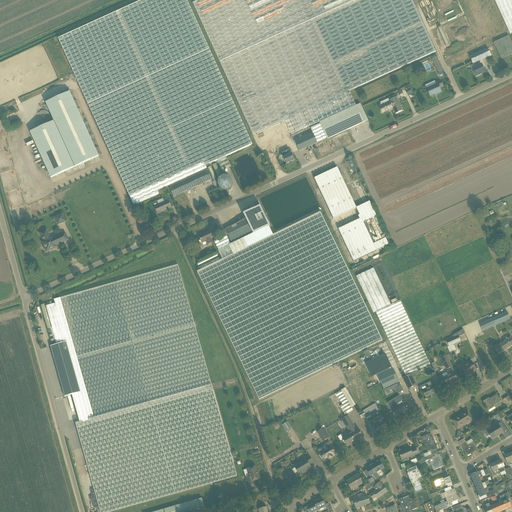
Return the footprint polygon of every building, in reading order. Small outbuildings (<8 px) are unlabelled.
[(157,191),(168,186),(206,168),(205,166),(226,157),(252,145),(186,0),(142,0),(58,38),(133,206),(159,195),(157,191)] [(411,0),(196,0),(193,2),(253,135),(284,121),(293,140),(296,147),(299,152),(321,142),(324,150),(352,137),(348,130),(327,140),(327,139),(319,123),(355,106),(349,92),(358,87),(435,52),(411,0)] [(511,0),(493,0),(510,35),(511,33),(511,0)] [(511,54),(511,45),(508,36),(493,43),(501,59),(511,54)] [(473,64),(478,62),(491,56),(486,45),(467,53),(473,64)] [(437,57),(432,60),(438,73),(443,71),(437,57)] [(480,66),(478,62),(473,64),(474,68),(472,69),(476,77),(485,73),(481,65),(480,66)] [(426,90),(430,97),(436,94),(437,95),(441,93),(440,89),(443,87),(440,81),(435,83),(436,85),(426,90)] [(54,122),(30,132),(51,178),(65,172),(67,176),(86,168),(84,163),(99,157),(69,92),(45,103),(54,122)] [(390,103),(382,106),(379,107),(382,113),(392,108),(395,114),(402,111),(396,98),(389,101),(390,103)] [(360,104),(355,106),(319,123),(327,139),(327,140),(348,130),(364,123),(364,122),(368,121),(360,104)] [(294,161),(289,150),(281,154),(282,154),(281,156),(283,157),(286,164),(294,161)] [(217,162),(220,171),(229,168),(226,159),(220,161),(217,162)] [(206,168),(168,186),(173,197),(211,180),(206,168)] [(334,219),(356,208),(337,168),(314,179),(334,219)] [(229,180),(218,174),(212,185),(223,191),(229,180)] [(364,187),(357,189),(360,196),(361,198),(363,197),(365,201),(368,199),(364,187)] [(154,207),(157,214),(171,208),(168,201),(158,205),(157,201),(152,203),(154,207)] [(264,228),(255,209),(244,214),(247,219),(253,233),(264,228)] [(264,228),(253,233),(229,245),(218,250),(223,259),(197,272),(258,399),(259,400),(282,389),(382,341),(381,339),(320,212),(274,235),(269,225),(264,228)] [(54,216),(56,225),(65,222),(62,213),(54,216)] [(214,241),(216,246),(218,250),(229,245),(253,233),(247,219),(224,230),(225,230),(227,235),(214,241)] [(339,230),(354,262),(376,251),(361,219),(339,230)] [(48,233),(47,230),(40,234),(43,241),(42,242),(43,245),(42,245),(44,250),(45,249),(46,252),(52,250),(55,248),(56,248),(56,246),(68,240),(65,234),(53,239),(52,238),(50,238),(48,233)] [(213,239),(209,231),(205,233),(206,233),(199,237),(202,244),(205,242),(207,245),(213,242),(211,239),(213,239)] [(65,397),(72,395),(79,423),(75,424),(100,511),(110,511),(237,477),(177,265),(54,300),(55,304),(45,306),(56,343),(59,342),(59,344),(50,347),(65,397)] [(390,305),(373,268),(356,277),(373,313),(390,305)] [(376,312),(394,350),(406,376),(411,373),(430,364),(413,328),(400,301),(376,312)] [(503,313),(476,326),(479,333),(507,320),(503,313)] [(460,341),(458,337),(454,338),(446,341),(449,346),(460,341)] [(494,348),(498,355),(504,351),(503,349),(506,347),(507,349),(511,346),(511,341),(510,338),(502,342),(503,343),(494,348)] [(365,354),(368,362),(373,360),(369,352),(365,354)] [(446,370),(451,367),(446,356),(441,358),(446,370)] [(466,377),(469,375),(473,373),(472,372),(476,371),(471,362),(468,363),(468,365),(462,368),(463,370),(465,375),(466,377)] [(363,369),(366,378),(373,375),(369,366),(363,369)] [(396,390),(401,388),(399,382),(398,382),(391,369),(377,376),(385,393),(395,388),(396,390)] [(443,378),(447,386),(453,383),(454,384),(458,382),(453,372),(448,375),(448,376),(443,378)] [(402,378),(407,389),(416,385),(411,374),(402,378)] [(425,398),(436,393),(430,382),(427,384),(426,384),(419,387),(419,388),(420,391),(421,392),(422,391),(425,398)] [(345,415),(347,413),(352,410),(351,407),(355,405),(352,400),(345,388),(336,394),(342,405),(340,407),(345,415)] [(483,401),(486,406),(488,410),(501,402),(496,395),(489,399),(489,400),(488,401),(487,399),(483,401)] [(507,407),(511,404),(511,401),(509,396),(502,400),(507,407)] [(408,410),(404,403),(402,399),(395,403),(394,401),(389,404),(393,410),(391,411),(395,417),(402,413),(404,412),(408,410)] [(457,430),(461,427),(473,420),(468,411),(457,417),(458,418),(452,421),(452,420),(452,421),(457,430)] [(381,416),(374,420),(371,415),(366,418),(372,427),(374,426),(376,429),(381,426),(381,427),(383,425),(386,423),(381,416)] [(342,439),(347,447),(348,446),(347,445),(357,439),(358,440),(362,437),(357,429),(356,430),(348,417),(342,420),(350,434),(342,439)] [(286,432),(291,428),(287,422),(282,425),(286,432)] [(489,436),(492,440),(503,433),(502,431),(505,430),(500,422),(497,424),(498,426),(484,434),(486,438),(489,436)] [(323,441),(330,438),(324,428),(317,432),(323,441)] [(428,453),(430,452),(431,455),(437,452),(434,444),(435,443),(431,434),(421,438),(428,453)] [(466,443),(464,439),(458,442),(460,446),(466,457),(478,450),(473,442),(467,445),(466,443)] [(324,461),(328,458),(329,459),(332,457),(331,456),(336,454),(331,446),(328,442),(325,444),(327,447),(323,450),(324,451),(319,453),(324,461)] [(401,460),(412,456),(418,454),(416,449),(411,451),(410,448),(398,453),(401,460)] [(432,457),(431,455),(424,457),(426,461),(429,460),(433,471),(444,466),(439,455),(432,457)] [(295,468),(292,470),(294,473),(297,472),(299,474),(306,470),(307,471),(311,469),(308,465),(312,462),(313,464),(313,463),(309,456),(302,460),(303,462),(294,467),(295,468)] [(425,461),(426,461),(424,457),(423,458),(422,458),(417,464),(419,467),(421,467),(421,466),(425,461)] [(495,463),(500,473),(505,471),(507,476),(510,475),(507,469),(504,470),(503,467),(504,467),(501,460),(495,463)] [(370,477),(384,468),(380,461),(366,470),(370,477)] [(494,476),(500,473),(495,463),(490,465),(489,465),(492,472),(494,476)] [(407,474),(413,489),(421,486),(415,471),(418,470),(416,466),(406,470),(408,473),(407,474)] [(255,467),(250,468),(243,471),(248,488),(256,486),(255,481),(260,480),(258,474),(258,475),(255,467)] [(481,474),(480,471),(470,475),(473,481),(482,477),(481,474)] [(364,483),(359,474),(354,476),(355,477),(350,480),(350,479),(346,482),(351,490),(364,483)] [(447,485),(451,483),(448,475),(443,478),(441,474),(432,478),(435,487),(446,482),(447,485)] [(473,481),(475,487),(481,484),(480,481),(483,480),(482,477),(473,481)] [(377,483),(376,481),(374,482),(371,484),(365,488),(367,490),(372,486),(373,486),(377,483)] [(380,483),(375,486),(373,488),(375,491),(369,495),(374,502),(387,492),(382,486),(380,483)] [(481,484),(475,487),(477,492),(484,490),(481,484)] [(480,498),(484,496),(486,496),(487,498),(498,493),(496,489),(489,493),(487,488),(484,490),(477,492),(480,498)] [(437,506),(438,506),(439,511),(452,506),(451,503),(458,500),(456,495),(456,496),(455,494),(456,493),(454,489),(443,493),(445,497),(447,502),(437,506)] [(499,497),(501,499),(505,510),(511,507),(508,500),(510,499),(507,493),(504,495),(503,495),(499,497)] [(361,506),(370,504),(367,496),(359,499),(358,496),(350,499),(352,505),(354,504),(356,509),(361,507),(361,506)] [(403,511),(409,511),(408,508),(410,507),(412,510),(417,508),(412,499),(410,500),(408,496),(408,497),(403,500),(402,499),(399,500),(403,511)] [(495,497),(493,498),(495,502),(496,505),(499,511),(505,510),(501,499),(500,499),(502,502),(499,503),(497,500),(495,497)] [(323,508),(329,506),(327,502),(324,503),(322,498),(315,501),(316,502),(314,502),(313,501),(314,504),(308,506),(310,511),(313,511),(319,509),(318,507),(322,506),(323,508)] [(155,511),(193,511),(205,509),(202,499),(155,511)]
